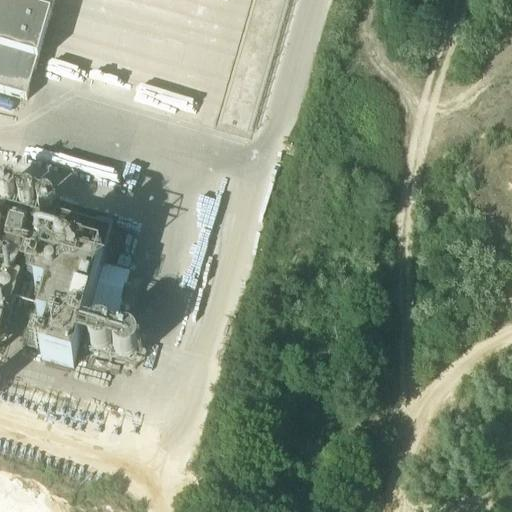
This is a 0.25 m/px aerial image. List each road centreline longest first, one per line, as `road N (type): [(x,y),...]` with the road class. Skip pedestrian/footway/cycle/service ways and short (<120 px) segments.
road 1 (track): [(390,511),(414,154),(464,0)]
road 2 (track): [(511,54),(449,107),(428,114),(368,52),(371,0)]
road 3 (track): [(157,511),(131,473),(96,450),(0,421)]
